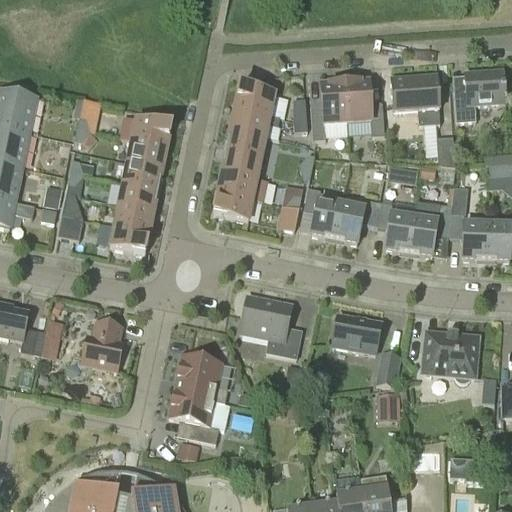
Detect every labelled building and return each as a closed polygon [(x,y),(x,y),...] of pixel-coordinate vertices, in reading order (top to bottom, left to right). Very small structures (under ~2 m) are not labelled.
[(474,111),(504,109),(502,77),(463,80),(464,96),(452,96),(455,128),(475,127),(474,111)] [(417,132),(439,130),(435,82),(390,85),(392,119),(416,117),(417,132)] [(344,88),(347,129),(369,127),(370,142),(383,142),(381,110),(369,110),(368,86),(344,88)] [(347,129),(344,88),(320,90),(321,114),(309,114),(312,146),(325,145),(324,130),(347,129)] [(234,114),(269,121),(274,99),(238,92),(234,114)] [(0,133),(28,139),(36,102),(17,98),(17,100),(0,96),(0,133)] [(306,125),(304,105),(292,106),(293,126),(306,125)] [(80,121),(96,125),(99,112),(83,108),(80,121)] [(269,121),(234,114),(229,135),(265,142),(267,131),(277,133),(279,123),(269,121)] [(166,154),(170,132),(122,122),(118,145),(130,147),(166,154)] [(76,136),(89,138),(85,125),(78,124),(76,136)] [(306,137),(306,125),(293,126),(293,138),(306,137)] [(28,139),(0,133),(0,169),(21,174),(28,139)] [(265,142),(229,135),(225,156),(260,163),(265,142)] [(89,138),(76,136),(73,148),(80,149),(89,138)] [(437,173),(454,174),(452,143),(435,144),(437,173)] [(126,168),(161,175),(166,154),(130,147),(126,168)] [(260,163),(225,156),(220,177),(256,185),(260,163)] [(511,170),(511,159),(483,161),(484,172),(488,172),(511,170)] [(298,171),(311,174),(313,165),(314,162),(307,161),(298,171)] [(69,179),(83,181),(78,168),(72,167),(69,179)] [(122,189),(157,196),(161,175),(126,168),(122,189)] [(21,174),(0,169),(0,206),(14,209),(14,208),(21,174)] [(511,172),(511,170),(488,172),(489,183),(488,183),(487,196),(501,196),(510,204),(511,202),(511,172)] [(311,174),(298,171),(302,185),(304,185),(308,186),(311,174)] [(401,174),(384,171),(382,184),(398,187),(401,174)] [(220,177),(216,198),(251,206),(263,208),(267,187),(256,185),(220,177)] [(83,181),(69,179),(67,191),(73,192),(83,181)] [(110,186),(102,225),(110,226),(118,188),(110,186)] [(117,210),(153,218),(157,196),(122,189),(117,210)] [(61,195),(48,192),(45,210),(58,213),(61,195)] [(333,245),(340,210),(317,205),(319,197),(307,194),(302,217),(314,220),(309,240),(333,245)] [(247,228),(251,206),(216,198),(212,220),(247,228)] [(300,204),(294,202),(293,203),(289,199),(282,207),(286,210),(284,213),(298,216),(300,204)] [(74,202),(65,200),(61,221),(82,226),(74,202)] [(14,209),(0,206),(0,233),(8,235),(11,221),(31,225),(33,212),(14,208),(14,209)] [(340,210),(333,245),(356,250),(360,230),(373,232),(378,209),(365,206),(363,214),(340,210)] [(413,223),(407,259),(431,263),(434,242),(447,244),(450,220),(450,212),(415,207),(413,223)] [(378,209),(373,232),(387,234),(384,256),(407,259),(413,223),(389,220),(391,211),(378,209)] [(113,231),(148,239),(153,218),(117,210),(113,231)] [(298,216),(284,213),(281,212),(276,235),(293,238),(295,227),(298,216)] [(53,230),(56,217),(42,215),(39,227),(53,230)] [(485,266),(486,222),(486,230),(462,229),(463,221),(450,220),(447,244),(461,245),(461,265),(485,266)] [(78,247),(82,226),(61,221),(56,243),(71,246),(78,247)] [(486,222),(485,266),(508,267),(510,231),(509,231),(509,223),(486,222)] [(148,239),(113,231),(108,253),(144,261),(148,239)] [(295,365),(301,337),(286,334),(291,312),(246,303),(239,338),(268,344),(265,359),(295,365)] [(31,361),(36,337),(24,334),(28,319),(11,316),(12,311),(0,308),(0,341),(21,346),(19,358),(31,361)] [(374,360),(380,329),(337,321),(331,352),(374,360)] [(44,343),(57,345),(61,329),(48,327),(44,343)] [(116,378),(122,350),(117,349),(120,333),(95,328),(92,344),(86,343),(80,370),(116,378)] [(421,379),(453,382),(454,384),(455,386),(459,389),(463,389),(467,387),(469,385),(470,383),(474,384),(477,343),(457,341),(457,339),(446,338),(446,340),(425,338),(421,379)] [(58,346),(44,343),(41,357),(50,359),(57,354),(58,346)] [(393,394),(399,364),(381,360),(375,391),(393,394)] [(201,366),(181,361),(173,398),(189,401),(193,403),(213,407),(213,408),(224,410),(226,396),(216,394),(221,370),(216,369),(215,364),(203,362),(201,366)] [(303,374),(288,370),(284,387),(299,391),(303,374)] [(493,407),(495,381),(482,380),(480,405),(493,407)] [(511,424),(511,390),(499,391),(499,424),(511,424)] [(213,407),(193,403),(189,401),(173,398),(168,424),(188,428),(184,444),(214,450),(218,434),(208,432),(213,408),(213,407)] [(376,417),(398,417),(398,402),(376,402),(376,417)] [(285,410),(286,426),(297,425),(296,409),(285,410)] [(176,464),(195,468),(198,453),(180,449),(176,464)] [(494,469),(510,469),(510,459),(494,459),(494,469)] [(464,484),(464,486),(479,487),(481,466),(450,465),(449,483),(464,484)] [(178,511),(175,507),(168,500),(158,492),(149,487),(140,483),(134,481),(134,483),(135,483),(130,507),(122,505),(115,504),(119,480),(121,480),(121,479),(113,479),(106,479),(96,480),(87,483),(78,486),(74,488),(66,493),(58,499),(52,506),(47,511),(178,511)] [(404,511),(404,504),(388,506),(386,492),(361,496),(363,511),(404,511)] [(363,511),(361,496),(335,500),(336,511),(363,511)] [(336,511),(335,500),(335,508),(311,511),(336,511)]
